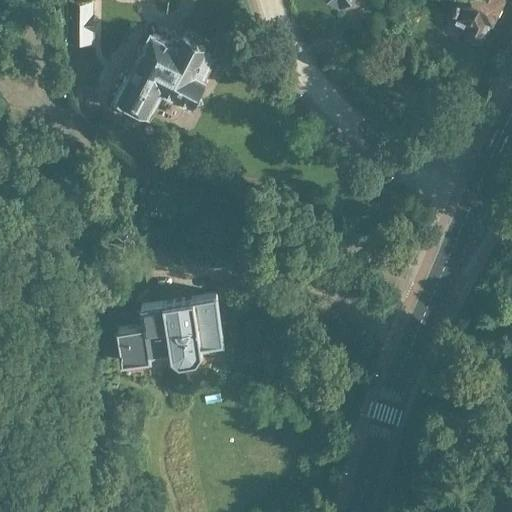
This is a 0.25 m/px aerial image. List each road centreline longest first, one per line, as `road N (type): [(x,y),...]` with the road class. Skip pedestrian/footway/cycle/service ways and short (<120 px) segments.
road 1 (unclassified): [(366,257),(113,159),(52,91),(48,0)]
road 2 (residential): [(477,190),(355,128),(293,59),(267,0)]
road 3 (tertiary): [(356,511),(432,296)]
